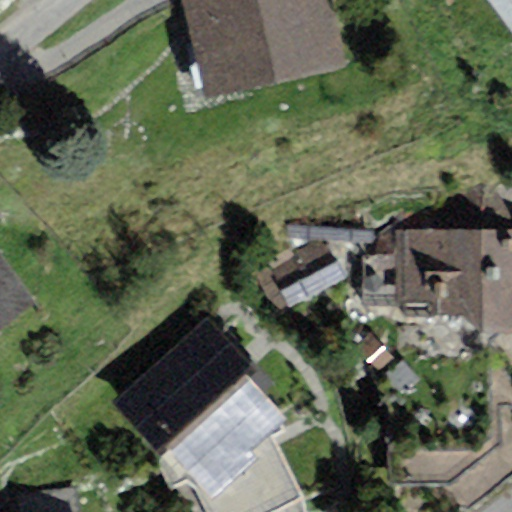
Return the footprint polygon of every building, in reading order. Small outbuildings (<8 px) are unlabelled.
[(182,0),(205,97),(348,64),(332,0),(182,0)] [(390,486),(454,483),(503,442),(502,405),(511,402),(511,388),(493,354),(492,334),(511,336),(511,223),(491,181),(431,210),(428,230),(396,231),(393,313),(349,311),(386,403),(390,486)] [(0,330),(36,304),(0,252),(0,216),(1,216),(0,215),(0,330)] [(113,405),(158,459),(171,493),(175,511),(306,511),(304,497),(273,435),(289,421),(265,393),(274,384),(208,317),(113,405)] [(19,495),(19,511),(80,511),(77,487),(19,495)]
